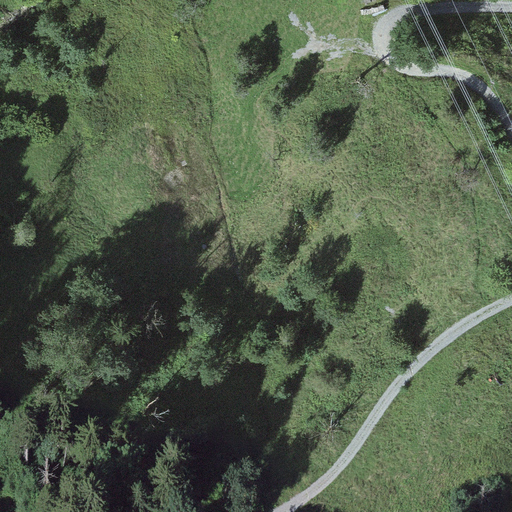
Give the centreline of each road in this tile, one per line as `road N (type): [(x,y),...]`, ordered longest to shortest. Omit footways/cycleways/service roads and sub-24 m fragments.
road 1 (track): [(511,300),(434,347),(325,483),(277,511)]
road 2 (track): [(511,9),(435,7),(403,15),(386,31),(387,52),(492,94),(511,128)]
